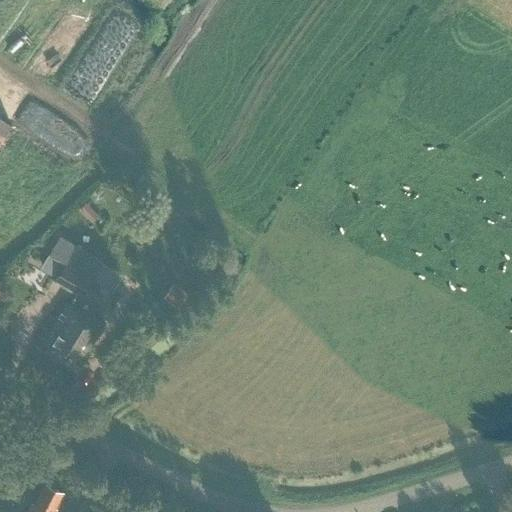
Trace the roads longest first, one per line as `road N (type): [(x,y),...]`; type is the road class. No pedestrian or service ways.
road 1 (unclassified): [(235,511),(0,406)]
road 2 (unclassified): [(511,472),(381,511)]
